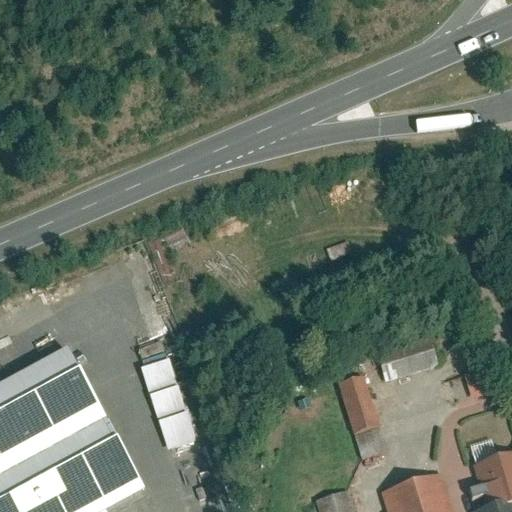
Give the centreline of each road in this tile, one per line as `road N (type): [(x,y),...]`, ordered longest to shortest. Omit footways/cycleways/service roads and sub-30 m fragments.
road 1 (primary): [(511,20),(0,242)]
road 2 (unclassified): [(511,334),(411,171)]
